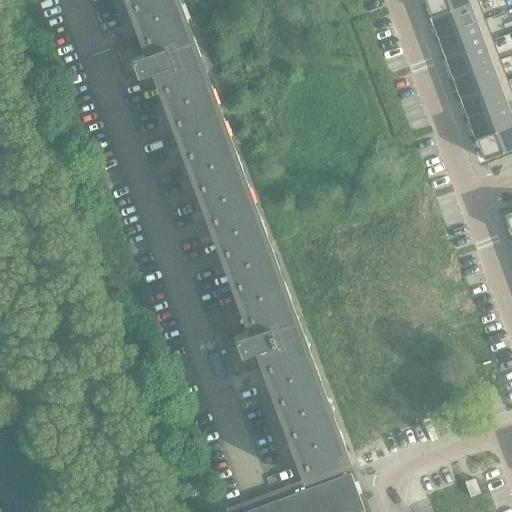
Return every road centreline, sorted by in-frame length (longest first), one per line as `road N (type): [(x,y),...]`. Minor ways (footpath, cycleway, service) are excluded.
road 1 (tertiary): [(132,511),(0,155)]
road 2 (residential): [(470,196),(397,0)]
road 3 (residential): [(397,511),(391,492),(398,472),(502,433)]
